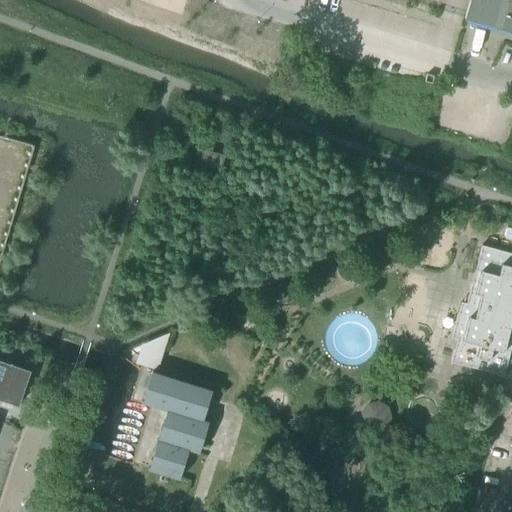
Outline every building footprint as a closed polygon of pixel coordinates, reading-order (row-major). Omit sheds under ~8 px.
[(511,0),(469,0),(464,18),(511,31),(511,0)] [(0,265),(30,142),(0,134),(0,265)] [(194,163),(220,171),(225,155),(209,151),(198,148),(194,163)] [(511,225),(506,223),(501,241),(511,243),(511,225)] [(451,362),(499,375),(503,376),(510,352),(504,350),(511,320),(511,253),(482,245),(463,315),(457,313),(451,337),(457,339),(451,362)] [(0,398),(18,405),(30,370),(0,359),(0,398)] [(152,370),(151,371),(154,372),(144,402),(142,401),(142,402),(152,406),(169,411),(150,469),(148,468),(148,469),(179,479),(180,478),(178,477),(186,449),(199,453),(199,452),(197,451),(199,445),(207,420),(209,421),(209,420),(201,418),(206,402),(210,389),(212,390),(212,389),(152,370)] [(365,423),(374,431),(377,430),(387,424),(391,417),(390,411),(386,404),(378,400),(367,405),(360,412),(365,423)]
